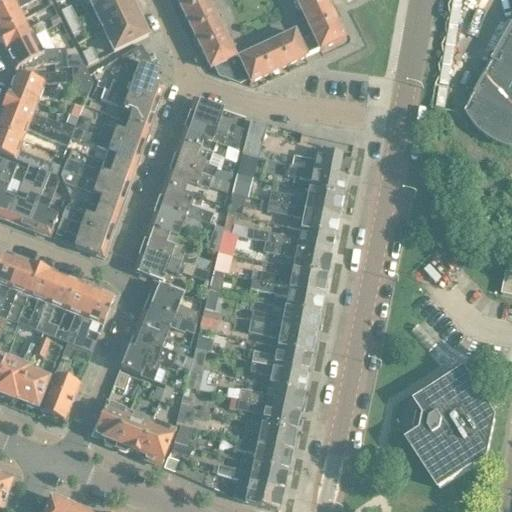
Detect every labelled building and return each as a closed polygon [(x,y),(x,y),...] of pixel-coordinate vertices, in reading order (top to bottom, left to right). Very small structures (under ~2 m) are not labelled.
[(0,0),(0,9),(18,0),(0,0)] [(40,0),(18,0),(0,9),(0,32),(21,21),(17,12),(40,0)] [(114,0),(88,0),(93,10),(114,0)] [(137,15),(130,0),(114,0),(93,10),(103,31),(137,15)] [(208,3),(206,0),(176,0),(184,15),(208,3)] [(327,3),(325,0),(295,0),(302,14),(327,3)] [(217,21),(208,3),(184,15),(193,33),(217,21)] [(327,3),(302,14),(311,33),(335,21),(327,3)] [(66,23),(76,19),(71,7),(61,12),(66,23)] [(452,14),(451,32),(460,32),(461,14),(452,14)] [(148,37),(137,15),(103,31),(114,53),(148,37)] [(48,20),(52,27),(61,23),(57,16),(48,20)] [(82,30),(76,19),(66,23),(72,35),(82,30)] [(26,31),(21,21),(0,32),(0,41),(5,52),(30,39),(34,38),(46,32),(41,24),(26,31)] [(226,40),(217,21),(193,33),(201,51),(226,40)] [(344,39),(335,21),(311,33),(319,50),(320,51),(344,39)] [(511,30),(466,114),(474,125),(483,135),(495,143),(507,148),(511,149),(511,30)] [(294,33),(275,41),(287,66),(306,58),(294,33)] [(41,51),(34,38),(30,39),(5,52),(6,52),(15,70),(29,63),(31,69),(34,69),(41,66),(58,65),(57,50),(41,51)] [(226,40),(201,51),(210,70),(214,68),(218,76),(229,80),(236,60),(226,40)] [(275,41),(257,50),(269,75),(287,66),(275,41)] [(111,82),(108,93),(156,109),(164,88),(154,84),(159,72),(154,70),(141,46),(120,57),(126,68),(135,64),(139,65),(131,89),(111,82)] [(88,65),(97,61),(92,49),(82,54),(88,65)] [(257,50),(236,60),(229,80),(239,84),(248,79),(250,84),(269,75),(257,50)] [(71,69),(84,68),(78,56),(66,57),(67,69),(71,69)] [(93,84),(84,68),(71,69),(72,85),(79,98),(86,100),(93,84)] [(27,78),(16,73),(8,92),(8,93),(38,104),(45,85),(66,83),(65,73),(40,74),(35,73),(29,73),(27,78)] [(156,109),(108,93),(103,91),(99,102),(132,113),(129,124),(149,131),(156,109)] [(38,104),(8,93),(1,111),(71,138),(70,140),(79,143),(82,136),(89,139),(91,135),(75,129),(74,131),(34,115),(38,104)] [(194,100),(186,122),(229,138),(230,137),(240,141),(243,130),(219,122),(223,111),(194,100)] [(70,102),(67,118),(79,120),(82,105),(70,102)] [(71,138),(1,111),(0,112),(1,112),(0,113),(0,132),(22,141),(27,131),(68,147),(70,140),(71,138)] [(250,121),(241,154),(258,159),(267,126),(250,121)] [(229,138),(186,122),(178,143),(212,155),(216,144),(237,152),(240,141),(230,137),(229,138)] [(149,131),(129,124),(125,135),(103,127),(100,137),(141,152),(149,131)] [(0,154),(39,170),(50,174),(56,177),(60,168),(18,152),(22,141),(0,132),(0,154)] [(100,137),(99,138),(96,149),(107,153),(104,162),(134,173),(141,152),(100,137)] [(212,155),(178,143),(171,165),(203,177),(204,177),(213,180),(217,169),(208,166),(212,155)] [(294,158),(293,168),(347,178),(351,158),(316,151),(315,156),(317,157),(316,162),(294,158)] [(241,154),(236,174),(253,178),(254,178),(258,159),(241,154)] [(66,162),(62,172),(126,194),(134,173),(104,162),(100,174),(66,162)] [(2,173),(0,178),(0,219),(6,222),(14,202),(4,198),(16,167),(6,163),(2,173)] [(171,165),(163,186),(183,193),(187,182),(209,190),(213,180),(204,177),(203,177),(171,165)] [(347,178),(293,168),(290,167),(288,177),(312,182),(310,191),(343,198),(347,178)] [(14,202),(6,222),(27,230),(50,174),(39,170),(25,206),(14,202)] [(217,170),(213,180),(229,185),(232,176),(217,170)] [(126,194),(62,172),(60,178),(64,186),(92,196),(89,206),(93,207),(99,209),(118,216),(126,194)] [(56,177),(50,174),(27,230),(49,239),(57,219),(46,215),(59,183),(56,178),(56,177)] [(253,178),(236,174),(230,195),(248,199),(253,178)] [(229,185),(213,180),(210,188),(226,194),(229,185)] [(183,193),(163,186),(156,207),(188,219),(196,222),(200,223),(209,225),(212,215),(189,207),(193,196),(183,193)] [(343,198),(310,191),(308,201),(271,194),(269,203),(293,209),(339,217),(343,198)] [(293,209),(269,203),(268,213),(304,221),(302,231),(335,237),(339,217),(293,209)] [(99,209),(93,207),(89,218),(64,209),(60,219),(111,237),(118,216),(99,209)] [(188,219),(156,207),(148,228),(169,235),(177,238),(180,228),(196,234),(200,223),(196,222),(188,219)] [(227,214),(223,229),(224,230),(223,233),(231,234),(235,216),(227,214)] [(111,237),(60,219),(56,228),(67,232),(68,228),(76,231),(74,237),(78,238),(74,248),(103,260),(111,237)] [(224,230),(223,229),(215,227),(206,250),(218,254),(223,233),(224,230)] [(148,228),(140,250),(178,264),(178,263),(184,265),(208,273),(210,265),(181,255),(182,253),(165,247),(169,235),(148,228)] [(300,241),(276,236),(253,231),(252,240),(264,243),(270,244),(331,257),(335,237),(302,231),(300,241)] [(223,233),(218,254),(227,256),(230,244),(235,245),(237,237),(230,235),(231,234),(223,233)] [(270,244),(264,243),(262,253),(294,260),(293,269),(327,277),(331,257),(270,244)] [(178,264),(140,250),(133,271),(155,280),(155,281),(156,281),(156,280),(162,282),(166,271),(181,276),(181,275),(206,283),(208,273),(184,265),(178,263),(178,264)] [(0,312),(20,261),(1,254),(0,255),(0,287),(0,288),(0,312)] [(20,261),(0,312),(0,318),(6,321),(16,294),(27,298),(39,268),(27,264),(20,261)] [(29,322),(19,318),(16,325),(35,332),(57,276),(50,273),(39,268),(27,298),(37,303),(29,322)] [(327,277),(293,269),(291,279),(262,273),(260,283),(277,287),(323,296),(327,277)] [(208,291),(219,294),(223,274),(213,272),(208,291)] [(511,296),(511,273),(507,272),(502,295),(511,296)] [(76,283),(57,276),(35,332),(54,340),(58,329),(47,324),(53,309),(64,313),(76,283)] [(260,283),(247,281),(245,289),(287,299),(285,309),(319,316),(323,296),(277,287),(260,283)] [(94,291),(76,283),(64,313),(75,317),(64,344),(67,345),(72,347),(94,291)] [(155,285),(154,284),(145,306),(177,319),(196,326),(199,313),(179,306),(182,297),(154,285),(155,285)] [(114,298),(94,291),(72,347),(91,355),(95,344),(84,339),(90,322),(102,327),(114,298)] [(208,291),(204,311),(214,313),(219,294),(208,291)] [(177,319),(145,306),(136,328),(166,338),(170,328),(179,331),(181,326),(195,332),(196,326),(177,319)] [(319,316),(285,309),(283,318),(254,312),(252,322),(270,326),(315,335),(319,316)] [(214,313),(204,311),(199,330),(215,333),(219,314),(214,313)] [(16,325),(19,318),(19,317),(13,315),(10,322),(16,325)] [(270,326),(252,322),(249,334),(279,340),(277,348),(311,355),(315,335),(270,326)] [(136,328),(128,348),(161,361),(170,364),(179,368),(189,371),(192,361),(162,349),(166,338),(136,328)] [(40,338),(36,348),(33,355),(42,359),(49,342),(40,338)] [(195,349),(206,351),(210,353),(213,341),(198,338),(195,349)] [(33,355),(36,348),(30,345),(25,357),(31,359),(33,355)] [(67,345),(40,413),(64,423),(79,386),(62,380),(71,359),(87,365),(91,355),(72,347),(67,345)] [(128,348),(120,370),(140,378),(141,377),(153,382),(157,372),(157,370),(166,373),(167,370),(176,373),(179,368),(170,364),(161,361),(128,348)] [(254,353),(252,362),(307,374),(311,355),(277,348),(275,358),(254,353)] [(206,351),(195,349),(191,368),(201,371),(206,351)] [(6,359),(0,374),(0,398),(2,399),(4,398),(15,402),(27,371),(28,368),(6,359)] [(307,374),(252,362),(250,372),(271,377),(269,387),(303,394),(307,374)] [(201,371),(191,368),(186,389),(198,391),(200,382),(208,384),(211,373),(201,371)] [(27,371),(15,402),(16,402),(16,401),(25,405),(26,408),(31,410),(34,408),(37,410),(50,379),(27,371)] [(118,373),(113,387),(122,391),(127,377),(118,373)] [(464,373),(417,403),(424,413),(418,417),(415,430),(419,436),(410,442),(440,489),(487,458),(495,420),(464,373)] [(165,387),(164,391),(159,403),(167,406),(173,390),(165,387)] [(241,390),(239,401),(299,413),(303,394),(269,387),(267,396),(241,390)] [(159,403),(164,391),(156,388),(151,400),(159,403)] [(299,413),(239,401),(236,410),(263,416),(261,426),(295,433),(299,413)] [(129,413),(106,404),(93,437),(104,441),(103,442),(104,446),(110,448),(114,446),(115,447),(129,413)] [(194,411),(180,408),(177,421),(190,425),(194,411)] [(129,413),(115,447),(118,448),(119,452),(125,454),(129,451),(138,455),(138,456),(151,422),(129,413)] [(151,422),(138,456),(139,460),(144,462),(146,461),(160,467),(175,431),(151,422)] [(246,423),(242,442),(291,452),(295,433),(261,426),(246,423)] [(242,442),(218,437),(216,447),(255,455),(253,464),(287,472),(291,452),(242,442)] [(178,462),(168,458),(164,469),(173,473),(178,462)] [(287,472),(253,464),(251,474),(217,467),(216,475),(231,480),(237,482),(283,491),(287,472)] [(0,511),(1,511),(7,498),(6,497),(11,482),(9,482),(10,481),(0,477),(0,511)] [(235,491),(233,499),(245,505),(277,511),(278,511),(283,491),(237,482),(235,491)] [(44,511),(72,511),(74,507),(50,498),(44,511)]
